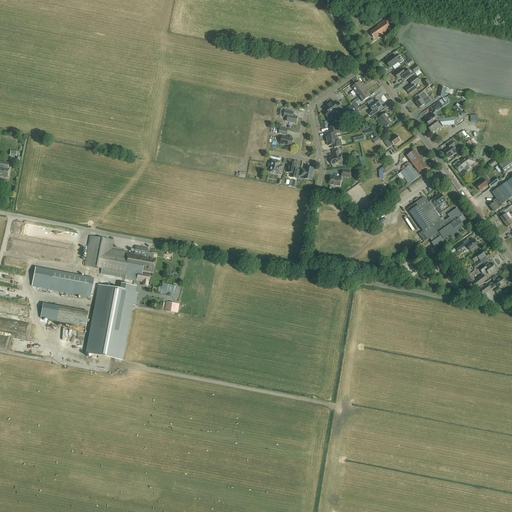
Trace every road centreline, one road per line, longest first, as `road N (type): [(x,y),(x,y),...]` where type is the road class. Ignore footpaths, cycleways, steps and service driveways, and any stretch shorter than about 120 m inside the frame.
road 1 (unclassified): [(511,305),(0,212)]
road 2 (track): [(0,332),(73,346),(70,354),(334,405)]
road 3 (tertiary): [(511,260),(369,64)]
